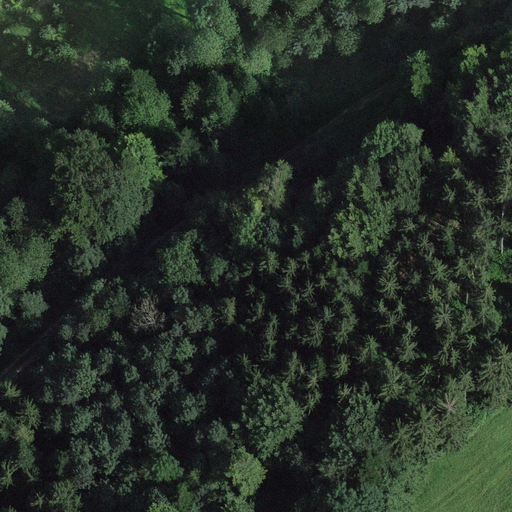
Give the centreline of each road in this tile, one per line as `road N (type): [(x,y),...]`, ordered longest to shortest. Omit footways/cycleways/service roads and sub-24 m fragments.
road 1 (track): [(128,260),(374,91),(511,25)]
road 2 (track): [(0,360),(41,316),(128,260)]
